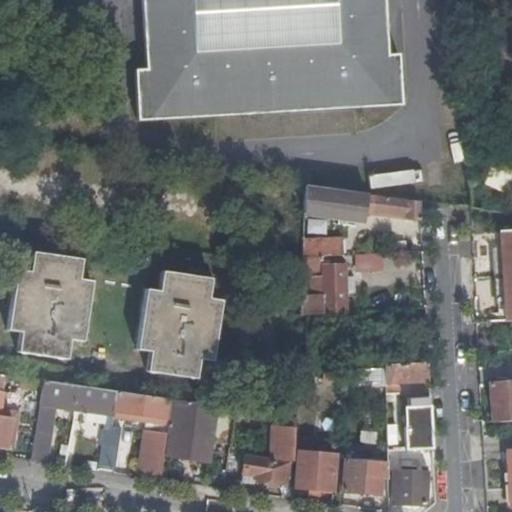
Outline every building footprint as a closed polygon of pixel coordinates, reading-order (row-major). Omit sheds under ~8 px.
[(141,0),(145,66),(133,68),(136,118),(149,117),(156,109),(340,99),(382,96),(386,103),(400,102),(397,51),(384,51),(381,0),(141,0)] [(511,166),(504,163),(501,168),(493,165),(485,182),(511,193),(511,191),(511,166)] [(421,219),(420,201),(306,186),(303,214),(364,221),(366,212),(407,216),(407,218),(421,219)] [(502,275),(511,274),(511,229),(500,230),(502,275)] [(489,322),(505,321),(502,275),(500,230),(486,231),(486,242),(493,241),(497,312),(489,313),(489,322)] [(342,238),(302,240),(302,257),(342,255),(342,238)] [(80,259),(31,251),(28,271),(15,269),(6,329),(19,331),(16,351),(65,358),(68,339),(81,341),(91,281),(77,278),(80,259)] [(381,272),(379,253),(357,255),(357,273),(381,272)] [(299,315),(345,312),(345,295),(345,276),(345,255),(342,255),(302,257),(301,268),(300,283),(310,283),(310,297),(300,298),(299,315)] [(210,279),(161,272),(158,291),(145,289),(136,349),(149,351),(146,371),(195,378),(198,359),(211,361),(221,301),(207,299),(210,279)] [(511,320),(511,274),(502,275),(505,321),(511,320)] [(345,276),(345,295),(355,294),(355,276),(345,276)] [(321,367),(322,351),(322,334),(322,319),(309,319),(308,367),(321,367)] [(322,334),(322,351),(337,351),(337,335),(322,334)] [(430,380),(429,363),(386,366),(386,389),(394,389),(394,387),(394,381),(430,380)] [(342,380),(342,368),(319,370),(319,378),(330,378),(330,380),(342,380)] [(305,370),(297,370),(297,383),(305,383),(305,370)] [(319,378),(319,370),(305,370),(305,383),(319,383),(319,378)] [(138,476),(160,479),(163,455),(165,433),(170,399),(70,384),(43,380),(35,432),(53,434),(57,407),(71,409),(108,415),(100,470),(114,472),(120,428),(112,427),(112,420),(113,412),(137,415),(136,421),(146,422),(138,476)] [(511,380),(490,381),(492,421),(511,419),(511,380)] [(0,446),(7,447),(11,420),(0,419),(4,391),(0,390),(0,446)] [(399,392),(386,393),(387,450),(404,449),(403,428),(404,422),(403,404),(403,393),(399,392)] [(210,440),(230,442),(235,409),(170,399),(165,433),(169,434),(167,455),(207,461),(210,440)] [(430,399),(408,400),(410,428),(403,428),(404,449),(432,448),(430,399)] [(136,423),(136,421),(137,415),(113,412),(112,420),(136,423)] [(289,462),(294,462),(295,430),(275,427),(271,459),(246,455),(243,473),(245,473),(254,474),(253,477),(286,482),(289,462)] [(49,463),(53,434),(35,432),(31,460),(49,463)] [(335,455),(298,452),(296,487),(333,490),(335,455)] [(381,479),(388,479),(388,460),(346,458),(343,490),(380,494),(381,479)] [(427,472),(394,470),(393,503),(425,505),(427,472)]
